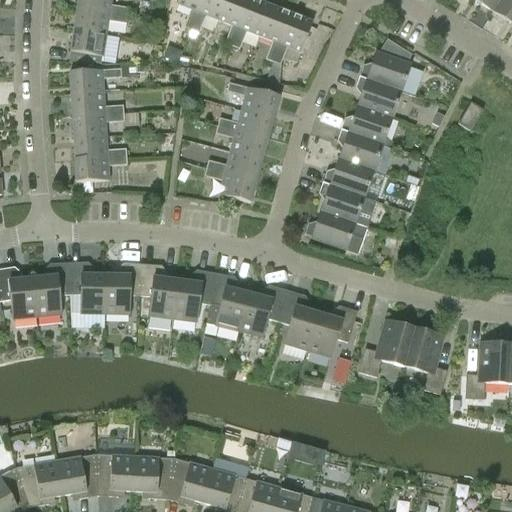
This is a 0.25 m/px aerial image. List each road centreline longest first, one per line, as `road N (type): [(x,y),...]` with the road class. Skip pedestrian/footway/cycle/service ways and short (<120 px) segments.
road 1 (residential): [(266,258),(360,0)]
road 2 (residential): [(266,258),(471,314),(511,314)]
road 3 (residential): [(44,235),(42,0)]
road 4 (residential): [(44,235),(160,238),(266,258)]
road 5 (residential): [(511,67),(381,0)]
